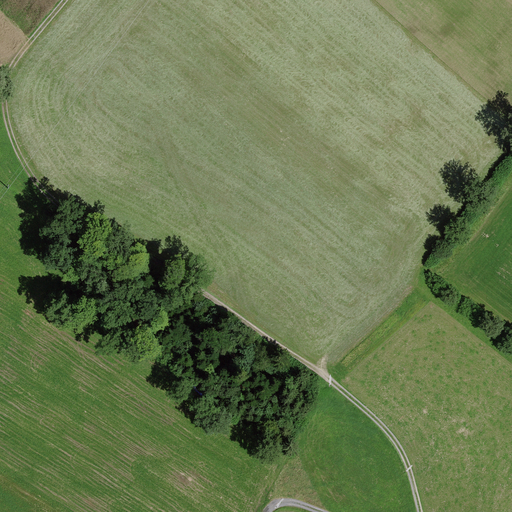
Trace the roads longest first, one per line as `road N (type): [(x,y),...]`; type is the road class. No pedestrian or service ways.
road 1 (track): [(66,0),(4,86),(8,122),(32,178),(82,224),(325,377),(403,452),(420,511)]
road 2 (track): [(486,179),(393,298),(327,358),(325,377)]
